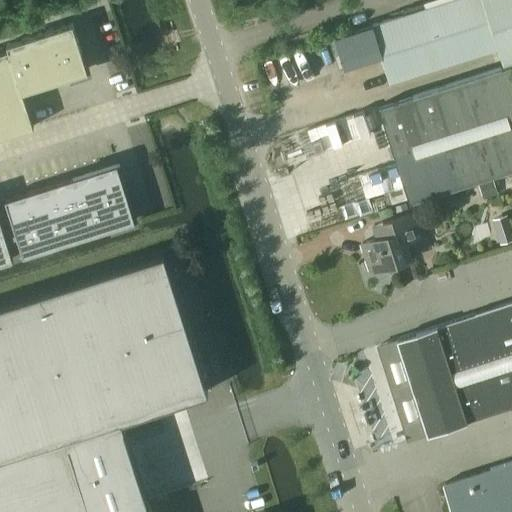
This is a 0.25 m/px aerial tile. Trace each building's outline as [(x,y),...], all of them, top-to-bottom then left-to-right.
[(372,25),(344,34),(349,48),(350,53),(379,44),(390,81),(498,46),(504,63),(511,60),(511,0),(445,0),(425,7),(372,24),(372,25)] [(31,12),(21,15),(24,24),(34,21),(31,12)] [(81,50),(72,23),(48,31),(57,58),(81,50)] [(8,48),(0,51),(0,136),(33,126),(22,91),(82,72),(76,55),(82,53),(81,50),(57,58),(48,31),(7,43),(8,48)] [(511,63),(379,106),(410,201),(511,168),(511,63)] [(101,168),(79,175),(5,198),(23,255),(135,220),(121,176),(105,181),(101,168)] [(493,178),(485,181),(490,198),(498,195),(493,178)] [(405,239),(417,236),(410,214),(383,222),(387,235),(363,243),(371,269),(410,256),(405,239)] [(0,261),(13,258),(0,217),(0,261)] [(511,233),(498,238),(500,243),(511,239),(511,233)] [(164,251),(0,303),(0,511),(151,511),(121,418),(208,390),(164,251)] [(511,301),(397,339),(376,345),(407,440),(427,433),(511,405),(511,301)] [(460,478),(443,483),(452,511),(511,511),(511,460),(484,470),(487,480),(462,488),(460,478)] [(484,470),(460,478),(462,488),(487,480),(484,470)]
